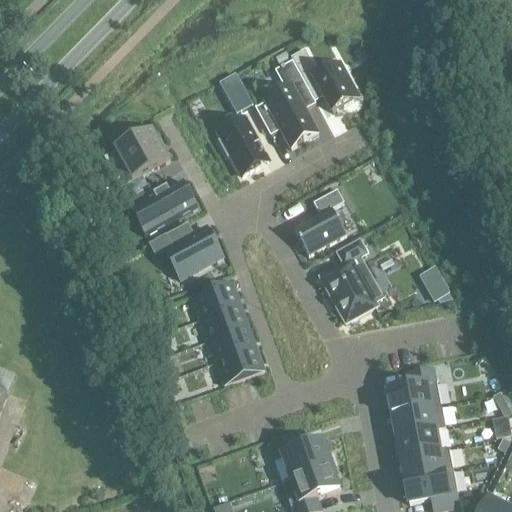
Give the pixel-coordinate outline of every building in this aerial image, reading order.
[(511,45),(485,38),(480,57),(507,64),(511,45)] [(286,54),(275,60),(279,68),(290,62),(286,54)] [(305,54),(291,62),(313,100),(321,95),(324,101),(333,116),(354,105),(346,91),(352,88),(340,67),(319,78),(305,54)] [(511,81),(480,73),(469,114),(511,126),(511,81)] [(287,96),(256,113),(271,140),(281,134),(292,152),(318,137),(306,114),(317,108),(305,86),(287,96)] [(231,142),(220,148),(229,164),(233,162),(244,184),(261,175),(258,170),(268,165),(266,162),(267,161),(261,151),(260,152),(246,126),(228,136),(231,142)] [(171,165),(153,132),(115,153),(133,186),(171,165)] [(142,181),(133,186),(121,192),(127,204),(148,192),(142,181)] [(149,195),(128,207),(134,218),(141,214),(155,238),(196,214),(182,189),(155,206),(149,195)] [(321,220),(295,234),(309,261),(347,240),(333,214),(345,207),(338,194),(314,207),(321,220)] [(169,237),(152,247),(158,259),(167,255),(182,284),(225,262),(209,232),(176,250),(169,237)] [(343,267),(320,281),(346,327),(377,309),(374,305),(381,301),(358,259),(365,255),(358,243),(336,255),(343,267)] [(233,288),(193,302),(202,324),(241,310),(233,288)] [(241,310),(202,324),(209,346),(249,331),(241,310)] [(160,327),(152,329),(156,341),(164,338),(160,327)] [(249,331),(209,346),(217,367),(257,353),(249,331)] [(164,338),(156,341),(161,352),(168,349),(164,338)] [(257,353),(217,367),(225,390),(265,375),(257,353)] [(170,371),(163,374),(167,386),(174,383),(170,371)] [(411,392),(388,396),(393,420),(442,411),(437,387),(436,387),(433,373),(408,378),(411,392)] [(174,383),(167,386),(171,397),(179,394),(174,383)] [(0,419),(9,398),(0,393),(0,419)] [(511,417),(500,398),(493,402),(504,421),(511,419),(511,417)] [(442,411),(393,420),(397,441),(446,432),(442,411)] [(511,438),(509,421),(493,424),(497,443),(511,440),(511,438)] [(446,432),(397,441),(401,463),(450,453),(450,452),(440,454),(437,435),(446,433),(446,432)] [(292,484),(335,468),(331,457),(328,458),(323,445),(299,453),(294,441),(271,449),(276,462),(283,460),(292,484)] [(498,445),(494,452),(505,458),(509,450),(498,445)] [(450,453),(401,463),(405,484),(454,475),(450,453)] [(335,468),(292,484),(301,508),(293,511),(320,511),(317,503),(341,494),(336,481),(339,480),(335,468)] [(454,475),(405,484),(410,509),(432,504),(433,511),(459,511),(457,500),(459,499),(454,475)]
